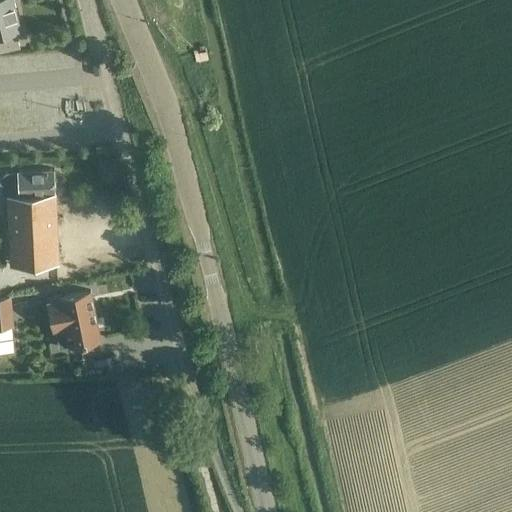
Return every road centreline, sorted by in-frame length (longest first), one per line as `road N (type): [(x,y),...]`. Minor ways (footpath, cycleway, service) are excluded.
road 1 (residential): [(85,0),(150,274),(236,511)]
road 2 (residential): [(209,265),(170,113),(121,0)]
road 3 (unclassified): [(265,511),(209,265)]
